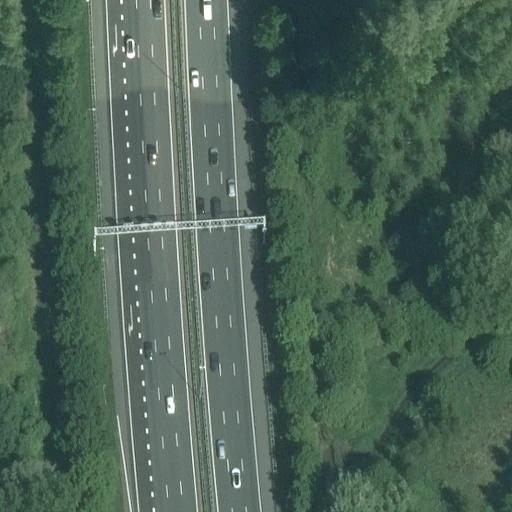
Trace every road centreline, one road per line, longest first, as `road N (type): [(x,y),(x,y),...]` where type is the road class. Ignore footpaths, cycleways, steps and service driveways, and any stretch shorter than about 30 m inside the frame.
road 1 (motorway): [(141,0),(176,511)]
road 2 (motorway): [(240,511),(207,0)]
